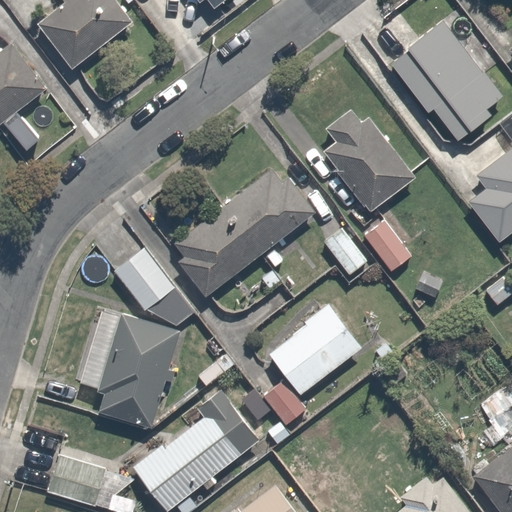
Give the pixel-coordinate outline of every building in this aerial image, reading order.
[(130,23),(112,0),(57,0),(31,20),(68,69),(130,23)] [(451,3),(448,0),(419,0),(434,17),(451,3)] [(511,40),(502,48),(511,61),(511,40)] [(7,41),(0,46),(0,118),(42,88),(7,41)] [(322,127),(332,138),(308,161),(327,181),(334,175),(368,211),(416,167),(364,109),(358,115),(348,104),(322,127)] [(272,160),(170,239),(177,248),(170,254),(201,293),(309,208),(272,160)] [(419,255),(381,211),(358,230),(396,274),(419,255)] [(367,256),(340,218),(319,233),(346,271),(367,256)] [(173,280),(141,241),(109,267),(141,306),(173,280)] [(360,341),(323,292),(258,343),(280,371),(296,391),(360,341)] [(95,303),(75,380),(97,386),(89,415),(145,430),(173,324),(95,303)] [(306,409),(277,373),(255,391),(284,427),(306,409)] [(163,505),(199,478),(207,488),(230,472),(222,461),(236,452),(204,409),(131,462),(163,505)] [(511,511),(511,433),(466,468),(499,511),(511,511)] [(106,459),(58,443),(43,488),(91,505),(106,459)] [(471,511),(436,471),(389,511),(388,511),(471,511)] [(294,511),(273,480),(226,511),(294,511)]
